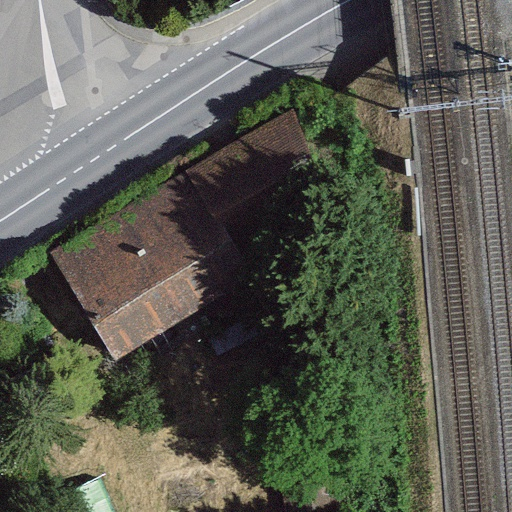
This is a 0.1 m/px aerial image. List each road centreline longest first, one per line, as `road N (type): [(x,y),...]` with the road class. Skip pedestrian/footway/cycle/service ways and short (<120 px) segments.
road 1 (secondary): [(354,0),(54,184)]
road 2 (residential): [(37,0),(54,184)]
